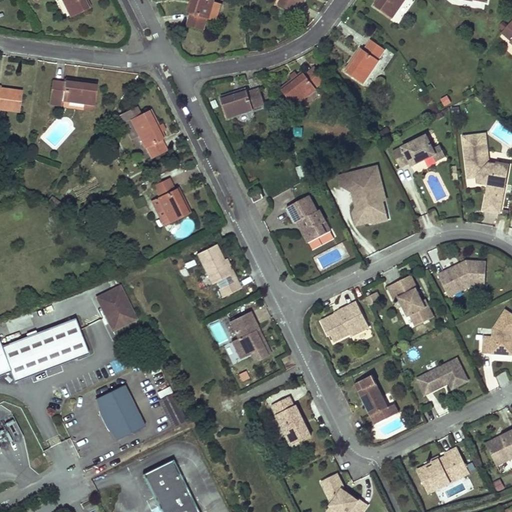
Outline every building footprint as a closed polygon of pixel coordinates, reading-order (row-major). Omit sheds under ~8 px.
[(32,0),(34,3),(41,0),(51,0),(51,1),(56,1),(57,0),(61,0),(70,17),(90,8),(86,0),(32,0)] [(214,0),(191,0),(187,12),(191,14),(187,25),(203,30),(207,19),(208,19),(214,0)] [(280,0),(278,4),(294,12),(300,0),(302,1),(302,0),(280,0)] [(378,0),(374,6),(392,18),(404,0),(378,0)] [(511,21),(502,32),(511,41),(511,42),(511,21)] [(386,50),(371,40),(364,50),(361,48),(345,70),(363,83),(379,60),(378,60),(386,50)] [(293,80),(281,89),(294,106),(316,89),(316,87),(326,80),(315,67),(306,74),(304,72),(298,76),(293,80)] [(295,72),(290,76),(293,80),(298,76),(295,72)] [(65,83),(53,82),(51,97),(49,105),(62,107),(63,101),(94,105),(97,84),(66,80),(65,83)] [(0,109),(19,113),(22,91),(0,88),(0,109)] [(247,89),(221,97),(227,118),(254,110),(254,109),(265,105),(260,88),(248,92),(247,89)] [(136,107),(119,115),(123,123),(131,119),(144,147),(146,147),(152,158),(167,151),(161,139),(164,137),(162,132),(158,126),(150,109),(140,114),(136,107)] [(485,133),(463,136),(469,177),(478,176),(478,182),(489,184),(493,184),(491,194),(487,193),(484,210),(499,213),(509,165),(496,162),(495,164),(489,162),(481,163),(479,151),(487,150),(485,133)] [(418,139),(391,152),(398,168),(408,163),(409,165),(431,155),(434,161),(444,156),(438,146),(425,153),(418,139)] [(487,150),(479,151),(481,163),(489,162),(487,150)] [(385,200),(376,167),(337,177),(340,186),(352,192),(357,191),(360,202),(355,204),(356,207),(352,213),(356,226),(374,221),(372,214),(381,212),(379,202),(382,201),(385,200)] [(169,178),(154,186),(159,197),(152,200),(159,215),(165,212),(170,222),(190,213),(178,188),(175,189),(169,178)] [(259,188),(250,193),(254,202),(264,197),(259,188)] [(360,202),(357,191),(352,192),(355,204),(360,202)] [(308,196),(286,207),(294,223),(297,222),(299,221),(302,227),(299,228),(307,244),(324,235),(320,225),(324,223),(319,210),(316,212),(308,196)] [(51,197),(47,203),(56,208),(60,203),(51,197)] [(387,221),(382,201),(379,202),(381,212),(372,214),(374,221),(374,224),(387,221)] [(324,223),(320,225),(324,235),(329,232),(324,223)] [(215,245),(195,254),(210,285),(229,276),(230,275),(223,260),(215,245)] [(225,259),(223,260),(230,275),(229,276),(232,282),(236,280),(225,259)] [(455,267),(438,275),(447,293),(460,287),(458,284),(466,280),(467,282),(484,283),(486,262),(465,261),(459,264),(460,266),(456,269),(455,267)] [(410,275),(387,287),(394,300),(398,298),(407,316),(409,315),(415,326),(432,318),(426,305),(423,306),(421,300),(415,289),(417,289),(410,275)] [(232,282),(217,289),(221,297),(240,288),(236,280),(232,282)] [(460,287),(447,293),(449,296),(471,285),(484,286),(484,283),(467,282),(466,280),(458,284),(460,287)] [(137,320),(120,286),(97,298),(108,322),(113,320),(117,329),(137,320)] [(368,304),(380,298),(377,292),(365,297),(368,304)] [(335,315),(321,322),(327,336),(330,335),(334,342),(349,335),(350,337),(369,328),(356,302),(337,311),(339,315),(336,316),(335,315)] [(494,336),(485,336),(484,353),(509,355),(510,339),(511,336),(511,315),(506,311),(494,329),(494,336)] [(249,312),(229,322),(237,338),(232,341),(240,358),(263,347),(254,330),(258,329),(249,312)] [(0,344),(0,373),(9,370),(13,380),(87,354),(75,318),(0,344)] [(113,320),(108,322),(113,331),(117,329),(113,320)] [(254,330),(263,347),(266,345),(258,329),(254,330)] [(115,372),(130,368),(126,356),(111,360),(115,372)] [(456,359),(417,379),(425,395),(445,385),(444,384),(449,382),(452,389),(468,381),(456,359)] [(240,382),(249,379),(246,370),(238,373),(240,382)] [(372,375),(355,385),(371,417),(389,408),(389,407),(372,375)] [(96,399),(116,440),(144,427),(124,385),(96,399)] [(173,394),(159,400),(173,428),(187,421),(173,394)] [(290,399),(272,408),(293,448),(312,438),(306,427),(304,428),(301,420),(303,419),(296,407),(294,408),(290,399)] [(389,407),(389,408),(371,417),(376,425),(393,416),(390,412),(398,408),(395,404),(389,407)] [(502,438),(486,446),(497,467),(511,458),(511,430),(500,436),(502,438)] [(502,438),(500,436),(485,443),(486,446),(502,438)] [(426,467),(418,471),(425,486),(437,480),(441,488),(470,473),(457,448),(445,454),(446,457),(433,463),(434,465),(427,469),(426,467)] [(446,457),(445,454),(431,461),(433,463),(446,457)] [(198,511),(173,459),(143,474),(161,511),(198,511)] [(344,491),(338,476),(322,483),(331,506),(331,508),(336,511),(365,511),(369,507),(360,501),(359,503),(347,495),(346,497),(342,494),(343,492),(344,491)] [(437,480),(425,486),(430,494),(441,488),(437,480)]
